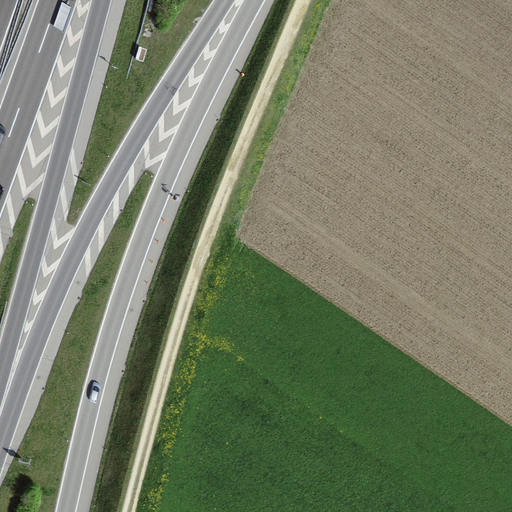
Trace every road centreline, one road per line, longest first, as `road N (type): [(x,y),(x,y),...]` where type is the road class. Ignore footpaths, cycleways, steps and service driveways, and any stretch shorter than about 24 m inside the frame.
road 1 (motorway): [(66,511),(134,258),(254,0)]
road 2 (track): [(129,511),(196,268),(303,0)]
road 3 (trunk): [(0,429),(93,215),(224,0)]
road 4 (motorway): [(0,384),(101,0)]
road 5 (motorway): [(0,161),(57,0)]
